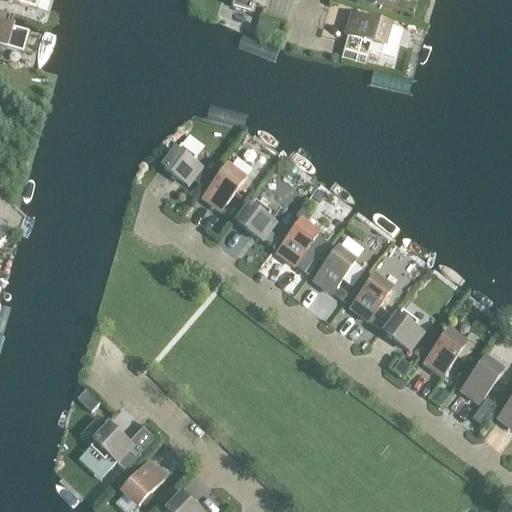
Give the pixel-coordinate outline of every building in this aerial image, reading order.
[(0,0),(36,11),(39,0),(0,0)] [(263,10),(265,0),(234,0),(232,9),(251,14),(253,7),(263,10)] [(364,9),(366,0),(358,0),(357,6),(364,9)] [(353,18),(347,38),(372,45),(369,53),(394,61),(402,32),(389,29),(390,28),(353,18)] [(285,31),(260,25),(257,33),(283,40),(285,31)] [(0,48),(23,55),(29,35),(0,26),(0,48)] [(357,56),(346,53),(343,61),(355,65),(357,56)] [(188,189),(201,172),(193,166),(197,160),(181,148),(164,171),(188,189)] [(233,168),(248,176),(253,168),(238,160),(233,168)] [(221,214),(244,184),(227,171),(204,201),(221,214)] [(209,181),(200,174),(194,183),(203,189),(209,181)] [(262,244),(275,227),(267,221),(271,215),(255,204),(238,227),(262,244)] [(295,221),(272,252),(278,257),(295,269),(304,276),(327,245),(318,239),(295,221)] [(0,248),(8,239),(0,231),(0,248)] [(276,239),(269,234),(263,244),(269,249),(276,239)] [(337,290),(355,266),(338,253),(315,284),(332,297),(333,296),(337,290)] [(369,324),(392,294),(374,281),(352,312),(369,324)] [(339,291),(337,290),(333,296),(334,297),(343,303),(347,297),(339,291)] [(409,355),(422,337),(414,331),(418,325),(403,314),(385,337),(409,355)] [(391,322),(386,319),(379,329),(383,332),(391,322)] [(442,379),(465,349),(448,336),(425,367),(442,379)] [(362,340),(358,346),(364,350),(368,344),(362,340)] [(410,369),(401,362),(393,372),(403,379),(410,369)] [(479,407),(502,376),(485,364),(462,394),(479,407)] [(429,401),(430,401),(440,408),(449,396),(438,389),(429,401)] [(91,415),(100,406),(86,393),(77,402),(91,415)] [(496,409),(487,402),(472,422),(482,429),(496,409)] [(511,431),(511,404),(499,422),(511,431)] [(90,451),(78,463),(100,484),(117,466),(126,474),(141,459),(139,458),(155,442),(143,431),(128,447),(110,430),(90,451)] [(138,510),(165,482),(149,467),(123,495),(138,510)] [(196,511),(183,499),(169,511),(196,511)]
